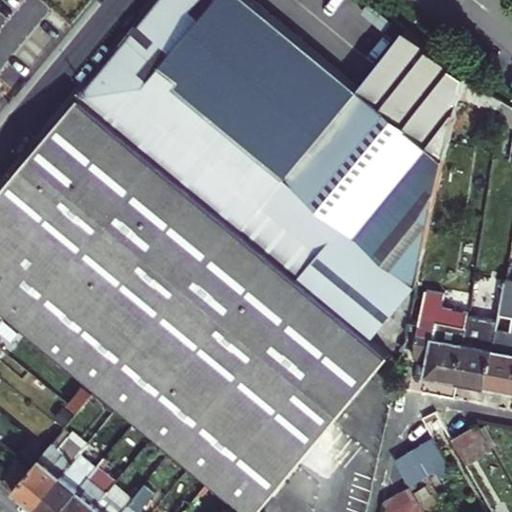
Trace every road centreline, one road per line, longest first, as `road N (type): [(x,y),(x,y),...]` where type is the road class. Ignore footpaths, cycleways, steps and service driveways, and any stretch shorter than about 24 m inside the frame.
road 1 (residential): [(511,416),(414,400),(390,435),(373,511)]
road 2 (residential): [(122,0),(0,146)]
